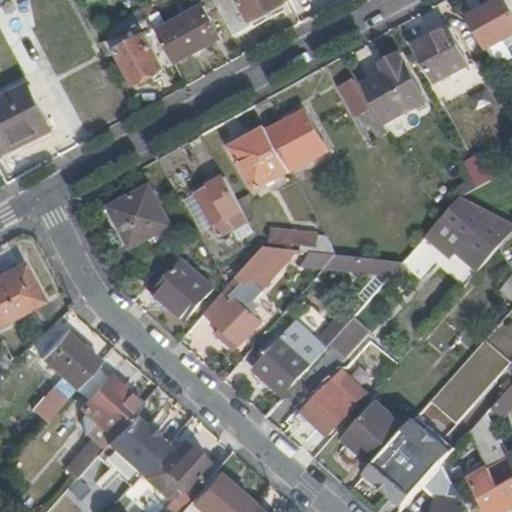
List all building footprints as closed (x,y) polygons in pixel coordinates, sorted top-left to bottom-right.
[(225,19),(236,39),(255,29),(251,23),(288,3),(285,0),(214,0),(225,19)] [(505,40),(511,35),(511,10),(506,0),(498,0),(470,16),(488,49),(505,40)] [(172,58),(176,65),(221,40),(204,8),(159,34),(172,58)] [(101,45),(109,59),(119,53),(158,32),(150,19),(101,45)] [(472,65),(451,28),(417,46),(438,84),(472,65)] [(167,70),(176,65),(172,58),(159,34),(158,32),(119,53),(137,86),(167,70)] [(417,83),(402,55),(383,65),(387,73),(367,84),(378,104),(417,83)] [(372,110),(356,81),(342,89),(358,118),(372,110)] [(0,126),(15,153),(53,132),(28,87),(0,103),(0,126)] [(308,111),(270,132),(293,173),(330,151),(308,111)] [(270,132),(268,129),(234,147),(259,193),(293,174),(293,173),(270,132)] [(56,138),(53,132),(15,153),(18,158),(56,138)] [(480,188),(494,180),(488,169),(473,177),(480,188)] [(241,204),(227,178),(198,194),(198,195),(216,228),(222,238),(234,231),(249,223),(251,221),(241,204)] [(151,188),(112,209),(125,234),(133,249),(172,227),(151,188)] [(216,228),(198,195),(187,201),(205,234),(216,228)] [(511,220),(504,217),(463,197),(430,234),(478,274),(511,237),(511,220)] [(125,234),(112,209),(105,213),(118,238),(125,234)] [(254,232),(249,223),(234,231),(238,236),(240,235),(242,239),(254,232)] [(303,251),(339,256),(332,243),(329,238),(321,237),(321,236),(275,231),(274,242),(303,246),(303,251)] [(330,266),(339,256),(303,251),(265,247),(230,288),(206,314),(214,321),(216,320),(225,329),(220,334),(228,342),(233,336),(242,344),(262,324),(253,314),(259,309),(254,303),(259,297),(252,291),(277,263),(325,271),(330,266)] [(148,285),(187,320),(215,290),(176,255),(148,285)] [(396,272),(405,263),(369,259),(339,256),(330,266),(361,269),(361,272),(393,275),(396,272)] [(21,266),(0,277),(0,321),(38,301),(21,266)] [(375,281),(372,302),(391,305),(395,284),(375,281)] [(360,313),(362,310),(349,298),(337,313),(342,317),(320,342),(327,349),(360,313)] [(76,388),(96,367),(99,363),(66,332),(42,359),(74,390),(76,388)] [(256,370),(286,396),(315,363),(286,337),(256,370)] [(511,361),(487,339),(438,393),(431,401),(457,424),(511,361)] [(136,410),(140,406),(96,367),(76,388),(88,399),(79,410),(111,438),(131,415),(134,412),(136,410)] [(335,381),(304,413),(330,437),(360,405),(335,381)] [(52,385),(30,408),(46,423),(67,399),(52,385)] [(507,412),(511,406),(511,385),(497,403),(503,409),(507,412)] [(345,437),(375,465),(404,433),(408,427),(378,401),(345,437)] [(499,413),(503,409),(497,403),(492,408),(499,413)] [(134,412),(131,415),(166,447),(169,444),(134,412)] [(111,438),(105,444),(140,476),(166,447),(131,415),(111,438)] [(426,428),(429,426),(418,416),(416,419),(426,428)] [(487,418),(470,426),(483,454),(500,446),(487,418)] [(376,486),(391,500),(400,489),(444,439),(429,426),(426,428),(416,419),(408,427),(404,433),(375,465),(368,473),(379,483),(376,486)] [(402,509),(443,464),(449,457),(456,449),(444,439),(400,489),(391,500),(402,509)] [(62,472),(73,480),(80,472),(101,450),(90,441),(62,472)] [(180,511),(188,503),(200,489),(192,482),(207,466),(183,445),(178,449),(167,462),(163,459),(143,480),(164,498),(173,488),(180,494),(162,511),(180,511)] [(167,462),(178,449),(174,445),(162,457),(163,459),(167,462)] [(490,511),(501,511),(511,506),(511,457),(511,455),(471,477),(490,511)] [(366,475),(365,477),(376,486),(379,483),(368,473),(366,475)] [(246,511),(252,505),(216,474),(190,504),(198,511),(246,511)] [(434,511),(463,511),(463,510),(456,509),(456,501),(435,499),(434,511)] [(198,511),(190,504),(188,503),(180,511),(198,511)]
